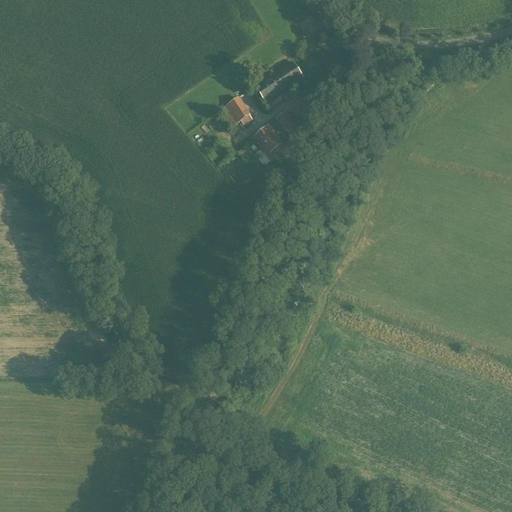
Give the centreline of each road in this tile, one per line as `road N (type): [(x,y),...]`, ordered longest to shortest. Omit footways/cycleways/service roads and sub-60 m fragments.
road 1 (track): [(369,38),(165,511)]
road 2 (tertiary): [(511,30),(439,43),(369,38)]
